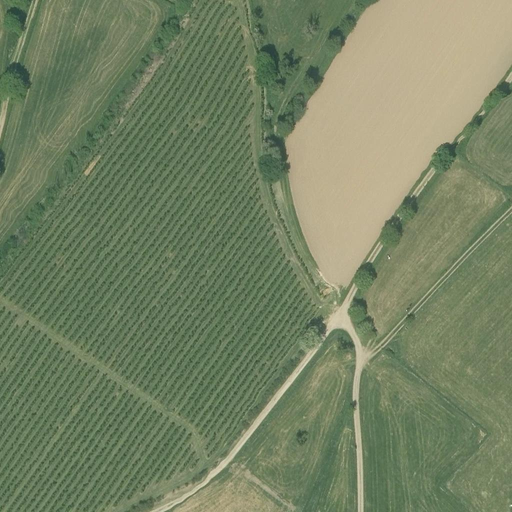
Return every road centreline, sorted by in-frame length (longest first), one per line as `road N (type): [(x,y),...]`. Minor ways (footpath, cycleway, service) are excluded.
road 1 (track): [(511,60),(342,313)]
road 2 (track): [(139,511),(216,472),(342,313)]
road 3 (track): [(358,361),(511,207)]
road 4 (track): [(342,313),(359,350),(360,511)]
road 5 (track): [(31,0),(0,125)]
